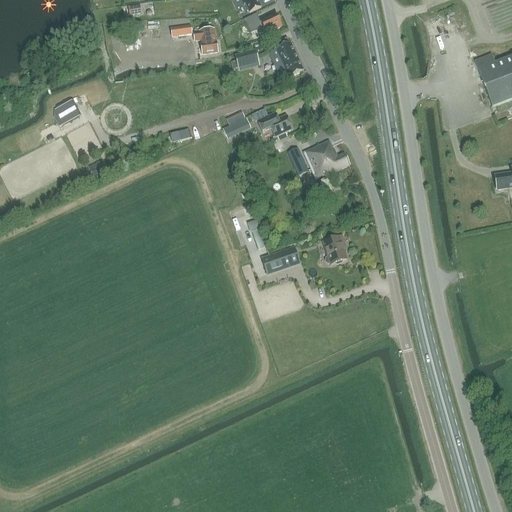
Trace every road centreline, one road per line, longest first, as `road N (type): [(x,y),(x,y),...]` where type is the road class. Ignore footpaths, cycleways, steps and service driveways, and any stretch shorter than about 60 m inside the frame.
road 1 (unclassified): [(496,511),(438,309),(387,0)]
road 2 (primary): [(473,511),(413,282),(366,0)]
road 3 (residential): [(407,350),(366,178),(279,0)]
road 4 (unclassified): [(453,511),(407,350)]
